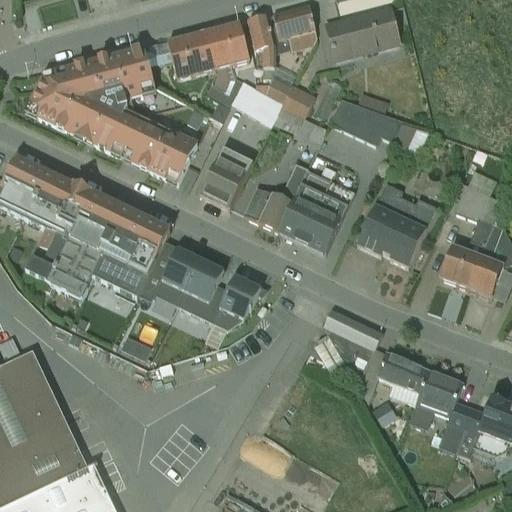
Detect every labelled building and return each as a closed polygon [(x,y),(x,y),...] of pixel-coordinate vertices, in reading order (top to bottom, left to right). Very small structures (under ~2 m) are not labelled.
[(284,59),(320,50),(311,13),(275,22),(284,59)] [(337,70),(401,52),(391,15),(326,32),(337,70)] [(284,59),(275,22),(244,30),(253,67),(284,59)] [(218,76),(253,67),(244,30),(208,38),(218,76)] [(218,76),(208,38),(174,47),(183,84),(218,76)] [(38,125),(176,191),(195,153),(131,122),(133,117),(131,109),(156,102),(144,56),(44,83),(30,113),(41,119),(38,125)] [(374,154),(436,169),(443,141),(399,130),(403,112),(375,105),(372,116),(352,111),(346,138),(307,129),(305,136),(313,138),(309,153),(363,166),(365,161),(340,155),(344,141),(375,149),(374,154)] [(204,203),(235,217),(256,170),(225,156),(204,203)] [(0,204),(0,211),(156,285),(178,239),(19,164),(0,204)] [(282,238),(331,262),(359,204),(311,180),(282,238)] [(244,222),(274,238),(293,204),(263,188),(244,222)] [(387,266),(411,210),(387,199),(362,256),(387,266)] [(479,200),(472,227),(504,236),(511,209),(479,200)] [(387,266),(413,277),(437,221),(411,210),(387,266)] [(474,298),(490,253),(458,242),(442,287),(474,298)] [(161,305),(206,327),(233,271),(188,250),(161,305)] [(474,298),(503,308),(511,282),(511,260),(490,253),(474,298)] [(241,276),(221,320),(250,332),(269,289),(241,276)] [(371,372),(385,342),(332,318),(318,349),(371,372)] [(159,374),(167,359),(141,346),(134,361),(159,374)] [(381,380),(417,396),(430,367),(394,351),(381,380)] [(0,511),(117,511),(96,466),(86,471),(36,363),(1,378),(0,378),(0,511)] [(177,392),(198,383),(193,371),(172,379),(177,392)] [(420,411),(455,426),(469,390),(434,376),(420,411)] [(311,385),(308,396),(329,402),(333,391),(311,385)] [(483,440),(511,450),(511,407),(498,402),(483,440)] [(130,465),(111,474),(116,486),(136,478),(130,465)]
